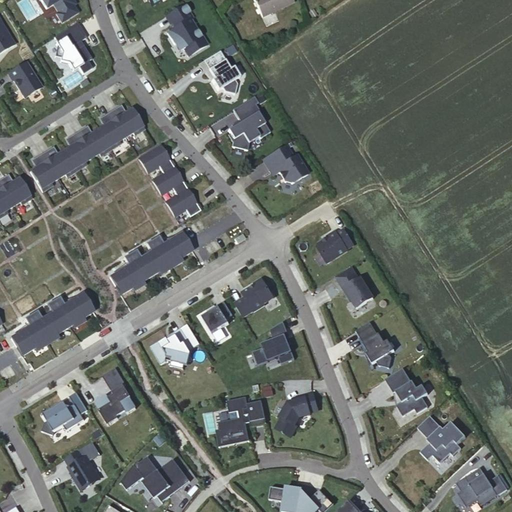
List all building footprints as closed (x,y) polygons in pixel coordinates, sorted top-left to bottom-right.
[(35,0),(40,0),(46,9),(53,5),(58,13),(56,15),(61,23),(78,13),(73,6),(75,4),(72,0),(35,0)] [(292,0),(254,0),(254,3),(253,3),(255,7),(256,6),(262,19),(294,3),(292,0)] [(184,5),(170,14),(178,27),(173,29),(167,33),(174,45),(179,42),(184,49),(188,57),(207,45),(201,36),(200,36),(190,20),(192,18),(184,5)] [(0,53),(15,45),(0,21),(0,53)] [(86,38),(77,24),(54,38),(57,44),(56,45),(57,47),(61,54),(60,59),(60,63),(68,65),(73,72),(78,68),(83,75),(92,69),(88,62),(91,60),(83,47),(80,42),(86,38)] [(220,52),(204,62),(214,80),(211,81),(218,91),(222,89),(224,93),(234,95),(237,85),(235,81),(240,77),(234,67),(230,69),(220,52)] [(24,99),(41,88),(25,63),(7,74),(12,81),(13,81),(24,99)] [(254,97),(233,111),(241,123),(243,127),(239,129),(230,135),(233,140),(231,148),(247,152),(249,144),(259,138),(260,140),(270,133),(257,113),(260,112),(255,105),(258,104),(254,97)] [(114,102),(106,106),(121,131),(129,127),(130,129),(140,123),(127,103),(118,109),(114,102)] [(93,124),(106,144),(116,138),(114,136),(121,131),(106,106),(98,111),(102,118),(93,124)] [(80,122),(72,127),(87,152),(95,147),(96,150),(106,144),(93,124),(84,129),(80,122)] [(69,139),(59,145),(72,165),(82,159),(80,157),(87,152),(72,127),(65,132),(69,139)] [(46,143),(38,148),(53,173),(60,168),(63,171),(72,165),(59,145),(50,150),(46,143)] [(160,146),(138,160),(147,175),(158,168),(163,175),(151,181),(161,197),(172,190),(176,197),(165,203),(174,218),(185,211),(189,218),(200,212),(160,146)] [(293,158),(286,146),(262,160),(270,173),(271,173),(273,176),(272,177),(279,173),(284,183),(292,185),(308,175),(297,156),(293,158)] [(35,160),(26,165),(38,186),(48,180),(46,177),(53,173),(38,148),(31,153),(35,160)] [(1,171),(0,171),(0,186),(8,201),(16,196),(17,199),(27,193),(14,172),(5,178),(1,171)] [(0,209),(3,208),(1,205),(8,201),(0,186),(0,209)] [(358,243),(348,228),(341,232),(340,229),(331,234),(332,236),(333,237),(328,239),(318,245),(317,249),(327,264),(352,249),(351,248),(358,243)] [(181,234),(109,278),(115,287),(118,285),(124,294),(189,254),(184,245),(187,243),(181,234)] [(245,239),(242,235),(234,240),(237,244),(245,239)] [(158,237),(146,245),(149,250),(161,243),(158,237)] [(136,251),(123,259),(126,264),(139,256),(136,251)] [(373,299),(361,279),(358,280),(351,268),(336,277),(343,290),(344,290),(357,309),(373,299)] [(273,299),(262,279),(253,285),(254,286),(242,294),(245,298),(234,305),(243,319),(253,312),(254,313),(265,306),(264,305),(273,299)] [(344,290),(343,290),(351,303),(352,302),(344,290)] [(82,295),(11,339),(16,348),(19,346),(25,355),(91,315),(85,306),(88,304),(82,295)] [(59,298),(46,306),(50,311),(62,304),(59,298)] [(233,316),(224,303),(217,307),(218,308),(202,318),(212,335),(229,325),(226,320),(233,316)] [(37,312),(24,320),(27,325),(40,318),(37,312)] [(270,331),(274,340),(285,336),(285,337),(287,340),(290,339),(283,323),(270,331)] [(370,323),(356,332),(360,339),(364,344),(363,345),(368,354),(366,355),(372,366),(377,363),(379,367),(389,369),(392,359),(389,355),(395,352),(388,341),(385,344),(379,335),(378,336),(370,323)] [(183,370),(187,371),(191,354),(190,352),(200,345),(188,325),(174,333),(176,337),(168,341),(166,338),(151,348),(161,366),(166,362),(167,361),(172,362),(171,367),(183,370)] [(274,340),(261,345),(263,349),(253,353),(258,367),(268,363),(276,360),(279,359),(281,366),(295,360),(289,345),(287,340),(285,337),(285,336),(274,340)] [(364,344),(360,339),(359,339),(360,342),(361,344),(361,345),(362,347),(362,349),(363,351),(363,352),(364,354),(365,356),(366,358),(367,362),(369,365),(370,367),(372,366),(366,355),(368,354),(363,345),(364,344)] [(137,408),(130,398),(131,397),(124,386),(126,385),(116,369),(102,377),(114,395),(109,399),(107,396),(96,403),(101,411),(100,412),(109,426),(137,408)] [(403,370),(385,381),(393,395),(396,393),(402,404),(396,407),(403,418),(415,411),(417,415),(428,408),(422,398),(428,395),(423,386),(417,390),(412,382),(411,383),(403,370)] [(393,395),(385,381),(380,385),(392,396),(393,395)] [(41,416),(43,415),(48,423),(54,433),(62,428),(64,427),(67,432),(84,421),(81,415),(88,411),(77,393),(70,398),(75,406),(72,407),(70,409),(67,408),(66,406),(63,401),(41,415),(41,416)] [(396,393),(393,395),(394,397),(394,399),(394,401),(395,403),(395,405),(396,407),(402,404),(396,393)] [(318,411),(313,394),(299,398),(300,400),(294,402),(288,403),(280,418),(282,419),(276,429),(291,438),(297,427),(295,426),(300,418),(310,415),(310,414),(318,411)] [(246,398),(227,402),(231,420),(218,423),(220,430),(221,435),(220,435),(222,445),(233,442),(233,441),(244,439),(242,425),(246,424),(251,423),(252,427),(266,424),(262,402),(248,405),(246,398)] [(458,446),(466,438),(451,423),(443,431),(430,417),(417,429),(431,443),(420,453),(428,461),(433,457),(440,464),(451,454),(453,457),(461,449),(458,446)] [(220,430),(216,431),(219,448),(250,442),(246,424),(242,425),(244,439),(233,441),(233,442),(222,445),(220,435),(221,435),(220,430)] [(99,479),(86,457),(85,458),(80,451),(65,460),(69,467),(68,468),(75,478),(77,482),(76,482),(82,491),(93,485),(92,484),(99,479)] [(189,482),(173,460),(158,471),(148,457),(139,463),(138,461),(128,472),(121,482),(126,490),(143,478),(161,503),(189,482)] [(480,469),(456,484),(460,492),(458,494),(467,507),(478,500),(482,507),(507,491),(498,476),(489,482),(480,469)] [(299,511),(298,511),(315,511),(318,510),(319,511),(326,511),(334,505),(320,491),(310,499),(308,497),(306,499),(303,495),(304,489),(297,488),(297,490),(287,488),(272,485),(270,498),(284,501),(283,508),(299,511)] [(457,494),(466,509),(477,502),(481,507),(482,507),(478,500),(467,507),(458,494),(457,494)] [(358,511),(348,502),(337,511),(358,511)]
